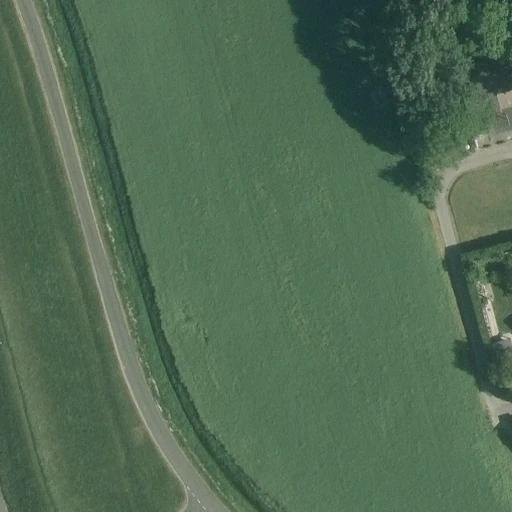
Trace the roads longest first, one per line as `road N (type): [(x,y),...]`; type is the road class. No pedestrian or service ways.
road 1 (unclassified): [(216,511),(154,428),(128,362),(21,0)]
road 2 (residential): [(511,151),(443,178),(441,202),(492,397),(511,411)]
